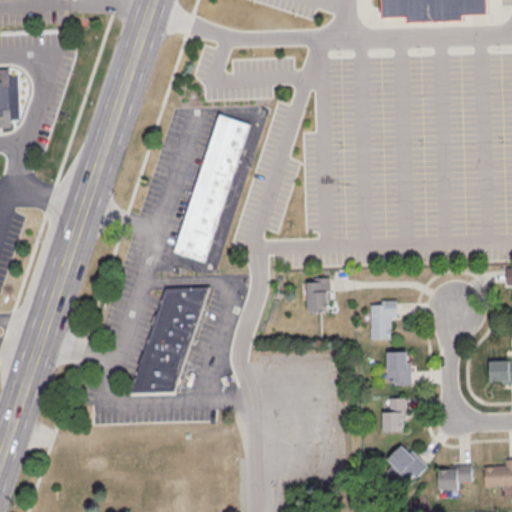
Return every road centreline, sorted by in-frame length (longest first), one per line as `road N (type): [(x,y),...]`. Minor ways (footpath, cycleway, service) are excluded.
road 1 (secondary): [(0,452),(153,0)]
road 2 (residential): [(511,422),(472,422),(451,403),(457,308)]
